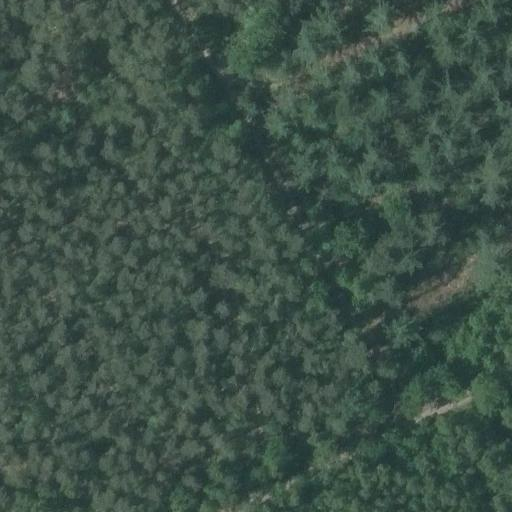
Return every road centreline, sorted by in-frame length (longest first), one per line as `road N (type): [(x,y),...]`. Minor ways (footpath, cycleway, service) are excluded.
road 1 (track): [(405,421),(170,0)]
road 2 (track): [(220,511),(511,371)]
road 3 (track): [(237,110),(455,0)]
